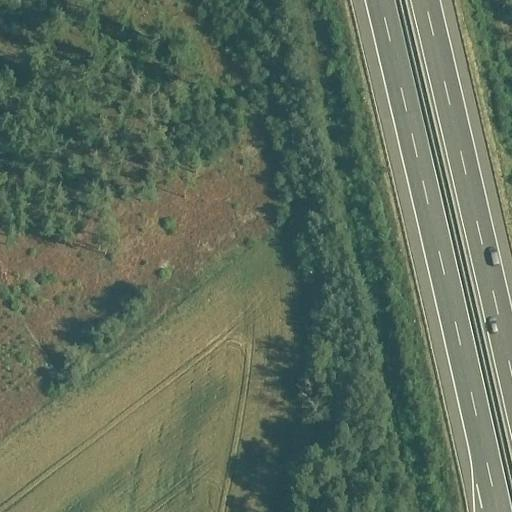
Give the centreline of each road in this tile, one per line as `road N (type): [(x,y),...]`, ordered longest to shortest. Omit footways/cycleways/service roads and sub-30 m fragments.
road 1 (motorway): [(376,0),(497,511)]
road 2 (motorway): [(511,384),(424,0)]
